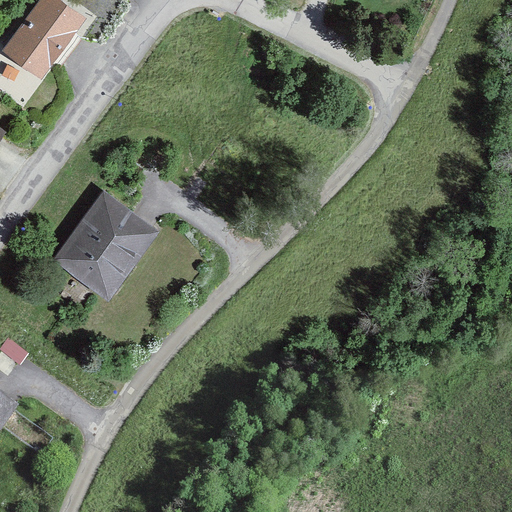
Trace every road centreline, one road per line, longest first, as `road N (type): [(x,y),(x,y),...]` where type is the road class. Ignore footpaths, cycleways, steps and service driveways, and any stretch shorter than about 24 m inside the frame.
road 1 (residential): [(69,511),(100,441),(145,371),(328,189),(405,90),(240,0)]
road 2 (residential): [(170,0),(67,128),(0,228)]
